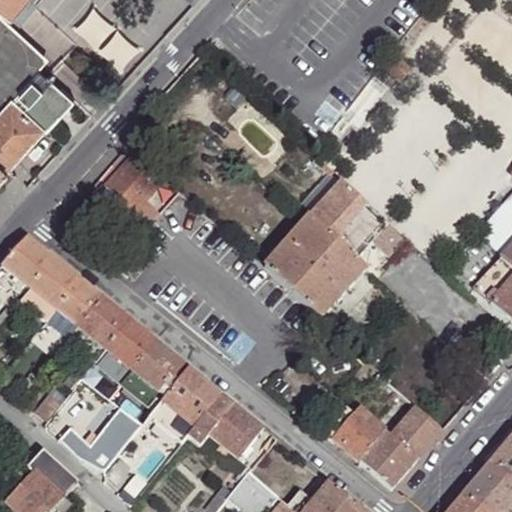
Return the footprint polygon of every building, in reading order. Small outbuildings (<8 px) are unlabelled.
[(0,0),(0,5),(21,24),(34,8),(26,1),(27,0),(0,0)] [(0,33),(40,70),(41,69),(50,59),(0,12),(0,33)] [(0,180),(10,170),(8,168),(45,128),(48,131),(74,103),(73,102),(75,100),(66,92),(64,94),(56,86),(58,84),(51,78),(48,80),(41,73),(42,72),(40,70),(0,33),(0,180)] [(399,83),(411,69),(396,56),(384,70),(399,83)] [(144,203),(164,181),(137,156),(107,188),(120,200),(112,209),(141,236),(159,216),(144,203)] [(342,182),(325,167),(321,171),(333,181),(339,186),(341,184),(342,182)] [(339,186),(333,181),(302,216),(308,220),(310,219),(339,186)] [(366,271),(356,262),(374,243),(390,258),(404,242),(387,228),(341,184),(339,186),(310,219),(308,220),(264,270),(320,321),(366,271)] [(511,200),(480,235),(502,258),(511,247),(511,200)] [(51,260),(26,240),(1,268),(26,289),(51,260)] [(511,247),(502,258),(499,261),(500,262),(511,272),(511,247)] [(76,280),(51,260),(26,289),(29,291),(52,309),(76,280)] [(511,272),(500,262),(484,279),(501,294),(490,306),(511,325),(511,272)] [(490,306),(501,294),(484,279),(473,291),(490,306)] [(101,301),(76,280),(52,309),(56,313),(77,330),(101,301)] [(29,291),(19,303),(46,325),(56,313),(52,309),(29,291)] [(129,323),(101,301),(77,330),(106,352),(129,323)] [(0,325),(9,315),(6,311),(0,317),(0,325)] [(182,367),(129,323),(106,352),(109,355),(98,368),(148,408),(158,395),(182,367)] [(344,361),(353,350),(339,338),(329,349),(344,361)] [(476,341),(459,360),(486,383),(486,382),(497,371),(502,364),(490,354),(488,357),(481,351),(484,348),(476,341)] [(109,355),(106,352),(95,366),(98,368),(109,355)] [(91,370),(93,368),(85,361),(64,385),(73,392),(78,386),(91,370)] [(98,375),(91,370),(78,386),(84,392),(98,375)] [(187,438),(221,397),(188,371),(154,413),(148,420),(181,446),(187,438)] [(387,385),(390,381),(381,374),(377,378),(387,385)] [(382,392),(387,385),(377,378),(362,395),(372,403),(382,392)] [(395,392),(387,385),(382,392),(389,398),(395,392)] [(47,424),(66,401),(54,390),(35,414),(47,424)] [(262,452),(273,439),(221,397),(187,438),(201,449),(209,439),(251,474),(267,455),(262,452)] [(142,427),(120,410),(90,448),(70,431),(58,443),(77,461),(100,473),(103,476),(142,427)] [(429,448),(442,433),(416,410),(390,439),(359,413),(355,419),(347,412),(326,436),(334,443),(390,493),(406,475),(417,462),(429,448)] [(511,437),(488,467),(511,478),(511,437)] [(64,500),(78,484),(43,453),(35,461),(26,471),(32,476),(4,506),(10,511),(53,511),(54,511),(64,501),(64,500)] [(507,511),(511,507),(511,478),(488,467),(465,494),(497,511),(507,511)] [(267,511),(278,499),(250,475),(226,503),(236,511),(267,511)] [(362,511),(329,485),(313,504),(299,492),(287,507),(291,511),(362,511)] [(497,511),(465,494),(461,499),(485,511),(497,511)] [(291,511),(287,507),(278,499),(267,511),(291,511)] [(485,511),(461,499),(456,505),(468,511),(485,511)] [(69,511),(72,509),(64,501),(54,511),(53,511),(69,511)]
